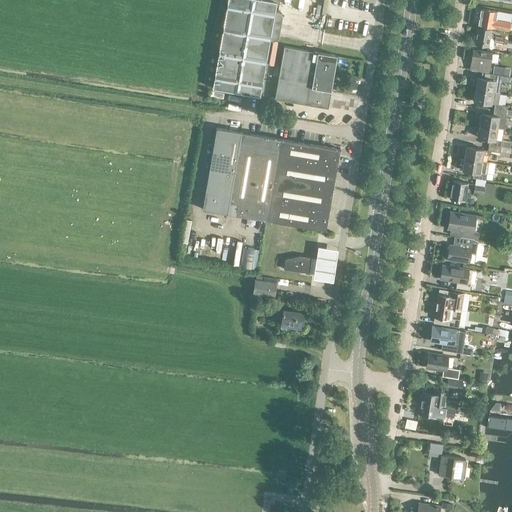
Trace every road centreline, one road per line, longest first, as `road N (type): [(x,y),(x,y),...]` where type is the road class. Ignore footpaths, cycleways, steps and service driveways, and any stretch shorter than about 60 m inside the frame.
road 1 (unclassified): [(400,384),(461,0)]
road 2 (secondary): [(377,229),(412,0)]
road 3 (track): [(164,268),(225,281),(235,291),(237,332),(247,341),(327,357)]
road 4 (track): [(204,112),(0,81)]
road 5 (unclassified): [(359,135),(204,112)]
road 6 (secondary): [(356,375),(377,229)]
road 7 (unclassified): [(305,511),(326,369)]
road 8 (unclassified): [(483,442),(392,432),(400,384)]
road 9 (unclassified): [(359,135),(382,0)]
road 10 (secondary): [(372,511),(356,375)]
road 11 (unclassified): [(326,369),(344,243)]
